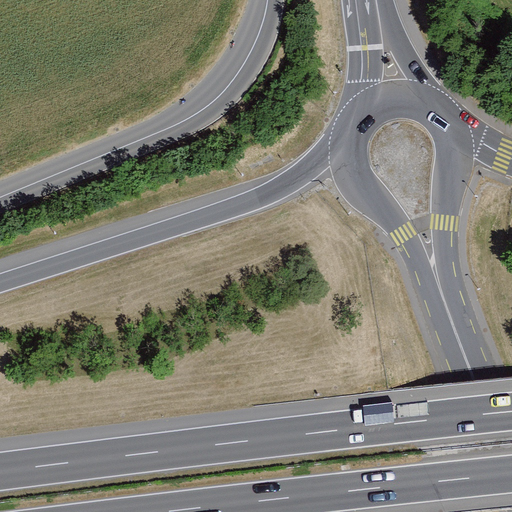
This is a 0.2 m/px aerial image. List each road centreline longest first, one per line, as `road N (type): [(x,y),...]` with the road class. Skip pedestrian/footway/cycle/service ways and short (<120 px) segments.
road 1 (motorway): [(511,411),(0,471)]
road 2 (motorway): [(352,128),(273,191),(0,283)]
road 3 (unclassified): [(0,197),(173,126),(213,101),(244,64),(267,0)]
road 4 (motorway): [(167,511),(511,473)]
road 5 (secondary): [(352,128),(350,165),(358,183),(404,233),(448,313)]
road 6 (secondary): [(448,313),(453,143),(445,122)]
road 7 (secondary): [(448,313),(511,461)]
